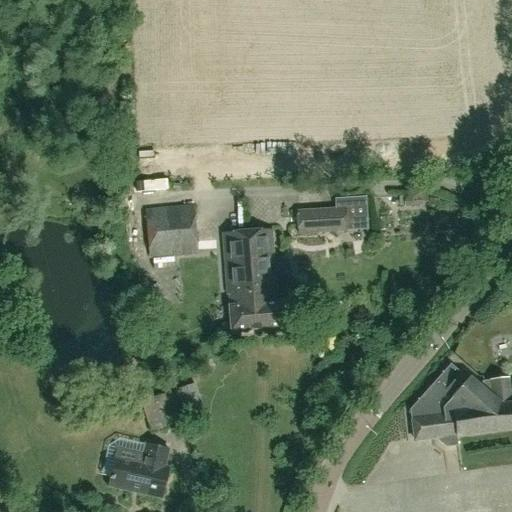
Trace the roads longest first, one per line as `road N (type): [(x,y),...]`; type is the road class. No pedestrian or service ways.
road 1 (unclassified): [(315,511),(350,438),(511,248)]
road 2 (unknown): [(511,486),(422,493),(326,480)]
